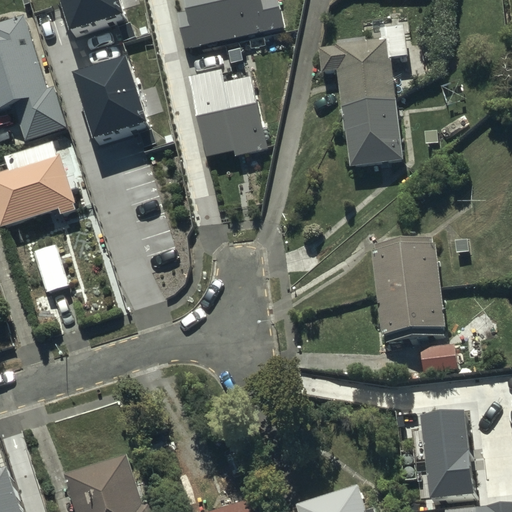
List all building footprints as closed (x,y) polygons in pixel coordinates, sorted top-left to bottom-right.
[(60,0),(73,38),(127,20),(119,0),(60,0)] [(183,0),(186,10),(177,12),(185,50),(287,28),(280,0),(183,0)] [(30,15),(0,23),(0,110),(20,105),(31,140),(72,128),(59,85),(51,85),(30,15)] [(386,39),(321,48),(324,74),(341,72),(353,169),(407,162),(394,60),(411,58),(406,25),(384,28),(386,39)] [(76,78),(98,145),(152,127),(129,60),(76,78)] [(220,68),(189,75),(206,156),(234,150),(235,156),(266,150),(250,77),(223,83),(220,68)] [(13,171),(0,174),(0,210),(5,229),(64,211),(66,218),(84,212),(66,153),(62,152),(58,140),(8,155),(13,171)] [(166,264),(152,227),(115,241),(129,278),(166,264)] [(377,249),(374,252),(383,337),(388,337),(389,345),(445,339),(444,331),(450,330),(440,243),(434,244),(433,237),(377,243),(377,249)] [(59,244),(34,251),(48,296),(73,288),(59,244)] [(465,410),(420,416),(432,506),(477,500),(465,410)] [(128,456),(65,475),(76,511),(156,511),(153,503),(143,506),(128,456)] [(0,511),(23,511),(10,471),(0,474),(0,511)] [(362,487),(300,505),(301,511),(380,511),(378,506),(368,509),(362,487)] [(271,511),(265,493),(205,511),(271,511)] [(511,511),(511,503),(447,511),(446,511),(511,511)]
